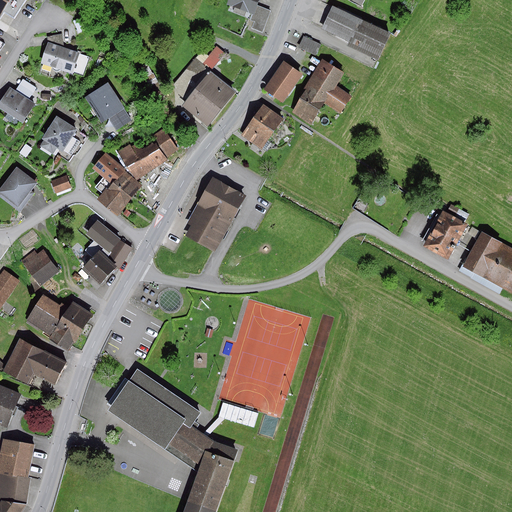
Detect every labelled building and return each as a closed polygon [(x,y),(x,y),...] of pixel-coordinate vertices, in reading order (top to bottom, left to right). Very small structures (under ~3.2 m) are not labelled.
[(0,0),(0,19),(2,21),(7,13),(14,0),(0,0)] [(27,0),(14,0),(7,13),(16,19),(27,0)] [(260,0),(230,0),(228,5),(255,15),(260,0)] [(271,11),(260,7),(253,29),(264,33),(271,11)] [(392,34),(335,10),(327,29),(353,40),(350,47),(380,60),(392,34)] [(81,18),(75,21),(80,33),(83,31),(81,28),(85,27),(81,18)] [(50,37),(51,43),(65,48),(63,34),(50,37)] [(323,45),(305,38),(301,48),(318,55),(323,45)] [(65,48),(51,43),(44,63),(54,67),(54,68),(54,70),(55,70),(55,71),(56,71),(57,71),(59,72),(60,71),(61,71),(62,70),(62,69),(85,77),(91,56),(65,48)] [(223,53),(216,47),(208,56),(201,51),(174,85),(176,92),(186,100),(209,71),(223,53)] [(346,72),(322,59),(293,115),(315,126),(325,106),(343,115),(352,97),(337,89),(346,72)] [(304,76),(284,62),(264,92),(284,105),(304,76)] [(151,65),(143,68),(153,87),(160,83),(151,65)] [(235,91),(209,71),(186,100),(181,105),(207,126),(235,91)] [(24,79),(17,91),(31,99),(38,88),(24,79)] [(111,83),(90,98),(107,123),(111,120),(126,110),(129,109),(111,83)] [(17,91),(13,88),(2,106),(11,112),(6,120),(18,128),(23,121),(27,123),(39,104),(31,99),(17,91)] [(285,121),(263,107),(243,137),(265,151),(285,121)] [(133,120),(126,110),(111,120),(118,130),(133,120)] [(80,129),(59,116),(45,139),(46,140),(42,147),(53,154),(58,147),(65,152),(79,131),(80,129)] [(135,145),(123,152),(141,179),(171,158),(169,155),(180,148),(167,128),(151,139),(150,137),(136,146),(135,145)] [(89,138),(79,131),(65,152),(63,157),(70,162),(74,155),(78,155),(89,138)] [(26,144),(21,153),(28,157),(33,148),(26,144)] [(128,169),(108,153),(96,168),(113,182),(100,199),(121,215),(145,185),(127,171),(128,169)] [(39,183),(16,167),(0,189),(0,196),(23,213),(36,194),(33,192),(39,183)] [(67,176),(52,181),(56,193),(72,188),(67,176)] [(247,197),(215,179),(191,224),(195,226),(189,238),(214,251),(216,253),(247,197)] [(468,225),(444,212),(425,247),(449,260),(468,225)] [(124,239),(100,220),(89,234),(107,249),(104,252),(111,257),(123,241),(124,239)] [(511,248),(484,232),(464,267),(511,293),(511,248)] [(134,248),(123,241),(111,257),(120,267),(121,268),(134,248)] [(37,252),(25,260),(42,286),(60,274),(46,253),(40,257),(37,252)] [(104,252),(88,269),(105,284),(120,267),(104,252)] [(5,271),(0,277),(0,309),(1,311),(22,283),(5,271)] [(63,306),(46,296),(40,306),(84,335),(96,315),(77,302),(73,309),(64,304),(63,306)] [(84,335),(40,306),(30,320),(54,335),(52,339),(72,352),(84,335)] [(207,329),(205,336),(211,338),(213,330),(207,329)] [(71,363),(23,339),(7,371),(33,384),(38,374),(60,385),(71,363)] [(203,413),(139,371),(131,382),(127,379),(106,409),(168,450),(185,425),(192,430),(194,427),(203,413)] [(23,395),(0,385),(0,425),(9,429),(23,395)] [(185,425),(168,450),(202,472),(186,511),(218,511),(239,451),(215,442),(194,427),(192,430),(185,425)] [(37,446),(4,439),(0,460),(0,471),(1,472),(31,478),(37,446)] [(31,478),(1,472),(0,479),(0,499),(4,500),(30,505),(33,478),(31,478)] [(4,500),(0,506),(0,511),(24,511),(30,505),(4,500)]
